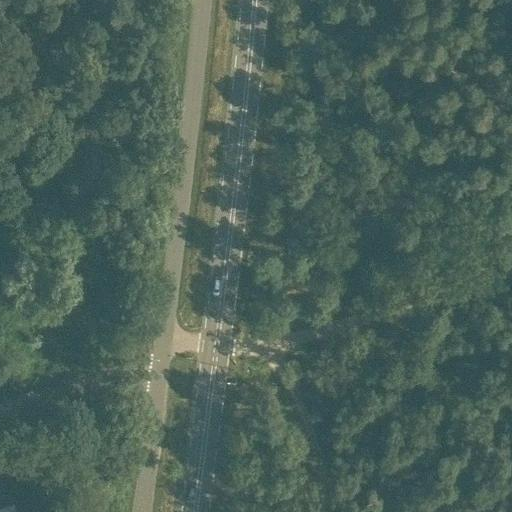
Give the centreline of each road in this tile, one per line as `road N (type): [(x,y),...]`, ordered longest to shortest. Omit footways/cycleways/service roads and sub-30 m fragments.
road 1 (primary): [(195,511),(253,0)]
road 2 (unclassified): [(201,0),(158,371)]
road 3 (track): [(486,259),(421,294),(268,348)]
road 4 (track): [(323,511),(311,433),(268,348)]
road 5 (unclassified): [(158,371),(0,408)]
road 6 (unclassified): [(158,371),(140,511)]
